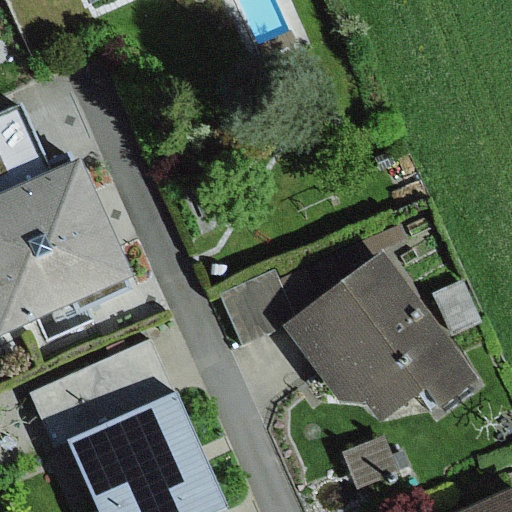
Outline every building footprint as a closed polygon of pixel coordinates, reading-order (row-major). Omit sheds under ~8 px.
[(77,0),(83,11),(107,0),(77,0)] [(75,166),(47,178),(16,108),(0,115),(0,340),(128,285),(75,166)] [(272,272),(217,299),(240,347),(273,333),(348,276),(338,264),(355,255),(352,249),(276,282),(272,272)] [(348,276),(273,333),(331,409),(360,409),(376,430),(418,398),(433,418),(476,385),(378,254),(348,276)] [(479,325),(460,283),(429,297),(448,340),(479,325)] [(59,449),(170,399),(173,397),(148,342),(26,397),(52,453),(59,449)] [(221,511),(170,399),(59,449),(87,511),(221,511)] [(382,438),(340,454),(354,491),(396,474),(382,438)] [(511,511),(511,492),(467,511),(511,511)]
